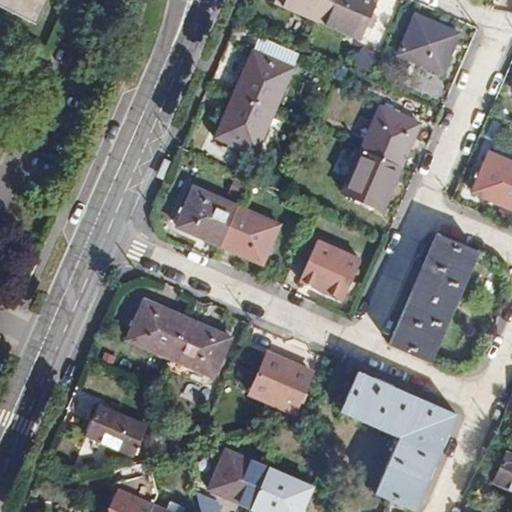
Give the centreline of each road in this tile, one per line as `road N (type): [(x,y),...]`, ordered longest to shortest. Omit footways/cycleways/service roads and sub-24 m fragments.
road 1 (residential): [(367,351),(89,236)]
road 2 (tertiary): [(89,236),(183,25)]
road 3 (tertiary): [(0,445),(89,236)]
road 4 (residential): [(498,25),(425,210)]
road 5 (residential): [(425,210),(367,351)]
road 6 (residential): [(493,408),(367,351)]
